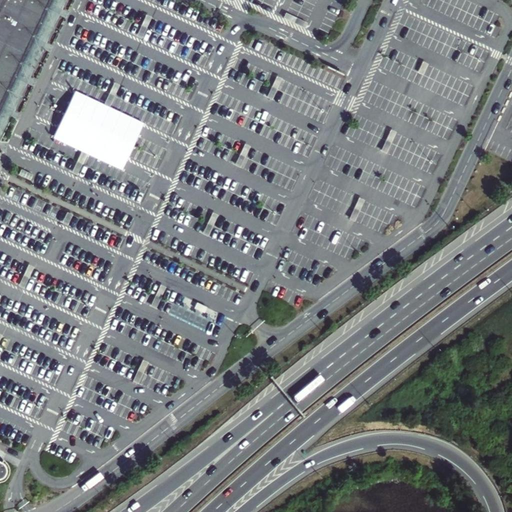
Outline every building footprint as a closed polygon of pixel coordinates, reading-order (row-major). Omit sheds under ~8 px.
[(0,0),(0,109),(1,107),(2,107),(10,89),(8,88),(10,83),(12,84),(19,70),(16,68),(18,63),(21,65),(30,46),(27,45),(29,39),(32,41),(38,28),(37,28),(41,19),(42,19),(47,9),(44,8),(46,4),(49,5),(50,0),(0,0)] [(428,65),(423,62),(413,83),(419,85),(428,65)] [(283,79),(277,77),(267,97),(273,100),(283,79)] [(120,86),(114,83),(104,104),(110,107),(120,86)] [(397,133),(391,131),(381,151),(387,154),(397,133)] [(251,147),(245,144),(235,165),(241,168),(251,147)] [(87,154),(82,151),(72,172),(78,175),(87,154)] [(365,201),(359,198),(349,219),(355,221),(365,201)] [(213,213),(203,234),(209,236),(219,215),(213,213)] [(34,268),(29,265),(19,286),(25,289),(34,268)] [(181,296),(175,293),(165,314),(171,316),(181,296)] [(148,363),(143,360),(133,381),(139,384),(148,363)]
